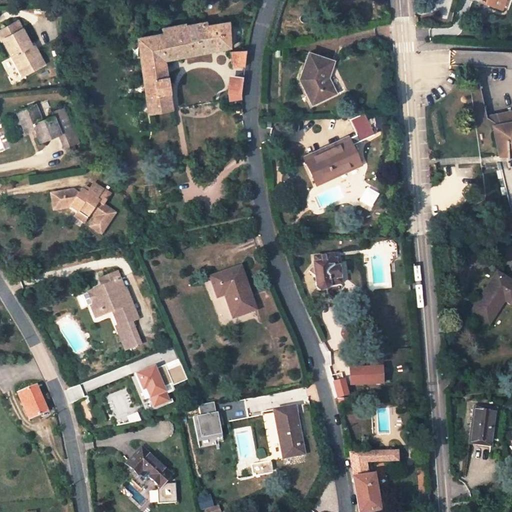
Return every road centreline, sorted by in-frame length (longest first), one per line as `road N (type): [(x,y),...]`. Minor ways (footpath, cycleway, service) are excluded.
road 1 (residential): [(271,0),(254,65),(260,194),(339,443),(347,511)]
road 2 (tertiary): [(439,511),(400,0)]
road 3 (residential): [(0,291),(60,407),(81,511)]
